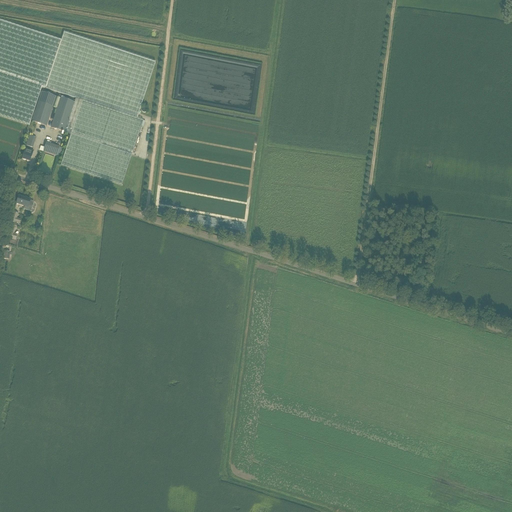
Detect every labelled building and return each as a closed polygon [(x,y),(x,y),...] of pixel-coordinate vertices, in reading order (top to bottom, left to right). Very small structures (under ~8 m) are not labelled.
[(0,21),(0,116),(29,126),(42,88),(76,99),(75,102),(65,133),(64,134),(70,136),(61,166),(122,186),(143,121),(137,119),(155,63),(64,33),(61,41),(0,21)] [(215,67),(217,65),(219,65),(223,67),(225,64),(226,68),(230,69),(230,68),(243,70),(242,66),(224,63),(223,62),(221,65),(220,62),(213,60),(224,59),(196,54),(195,56),(194,56),(192,55),(190,54),(189,52),(186,53),(182,74),(184,76),(194,75),(194,80),(208,82),(207,77),(210,73),(211,70),(215,70),(215,67)] [(46,126),(56,97),(42,92),(32,122),(46,126)] [(51,128),(65,133),(75,102),(61,98),(51,128)] [(29,136),(26,146),(33,148),(36,138),(29,136)] [(56,156),(59,147),(46,143),(43,152),(56,156)] [(22,160),(30,162),(34,151),(25,148),(22,160)] [(34,202),(30,201),(30,200),(19,196),(16,204),(28,208),(32,209),(34,202)] [(21,220),(17,218),(18,214),(13,212),(10,222),(15,223),(20,224),(21,220)] [(12,238),(16,227),(11,225),(7,237),(12,238)]
